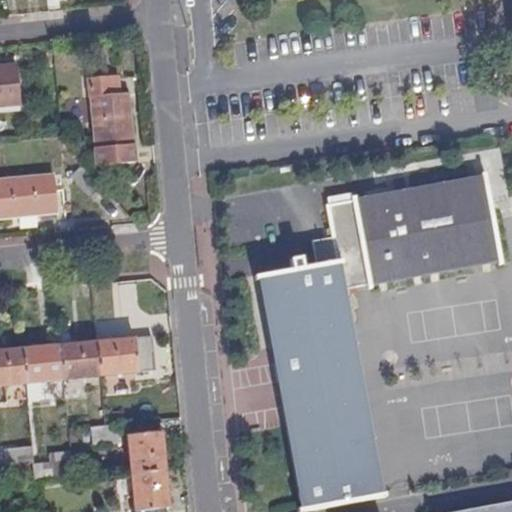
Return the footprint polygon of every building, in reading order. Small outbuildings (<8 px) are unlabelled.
[(0,106),(16,105),(12,67),(0,68),(0,106)] [(106,99),(105,82),(83,84),(92,167),(131,163),(124,97),(114,98),(106,99)] [(112,82),(105,82),(106,99),(114,98),(112,82)] [(87,199),(99,189),(82,168),(70,179),(87,199)] [(0,220),(53,215),(49,178),(0,182),(0,220)] [(259,280),(301,505),(380,490),(343,291),(500,262),(484,178),(324,208),(330,242),(309,246),(314,270),(259,280)] [(109,339),(112,377),(151,374),(147,336),(109,339)] [(60,382),(112,377),(109,339),(56,344),(60,382)] [(21,386),(60,382),(56,344),(18,348),(21,386)] [(0,387),(21,386),(18,348),(0,349),(0,387)] [(101,423),(111,422),(110,411),(114,411),(113,404),(100,406),(101,423)] [(88,448),(114,445),(111,425),(86,428),(88,448)] [(125,476),(162,473),(158,435),(121,438),(125,476)] [(0,463),(29,462),(27,445),(0,447),(0,463)] [(36,485),(70,481),(68,463),(34,467),(36,485)] [(128,511),(166,511),(162,473),(125,476),(128,511)] [(380,490),(301,505),(301,511),(307,511),(381,498),(380,490)]
